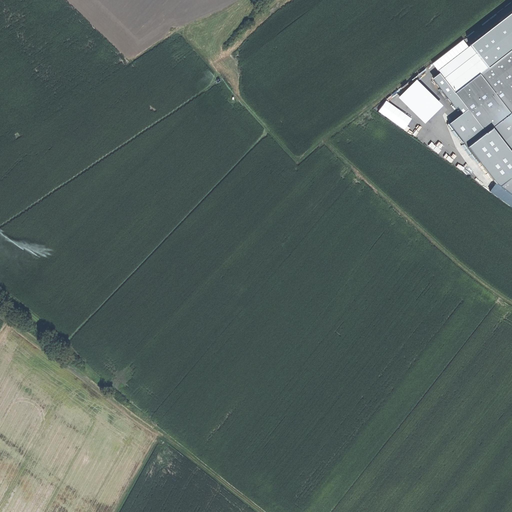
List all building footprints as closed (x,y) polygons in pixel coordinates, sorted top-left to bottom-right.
[(511,11),(472,43),(480,53),(489,66),(511,47),(511,11)] [(455,93),(486,133),(511,112),(511,47),(489,66),(455,93)] [(445,80),(455,93),(489,66),(480,53),(445,80)] [(511,175),(511,112),(486,133),(480,137),(501,165),(494,171),(498,176),(506,169),(511,177),(511,175)] [(499,186),(511,195),(511,175),(511,177),(499,186)]
